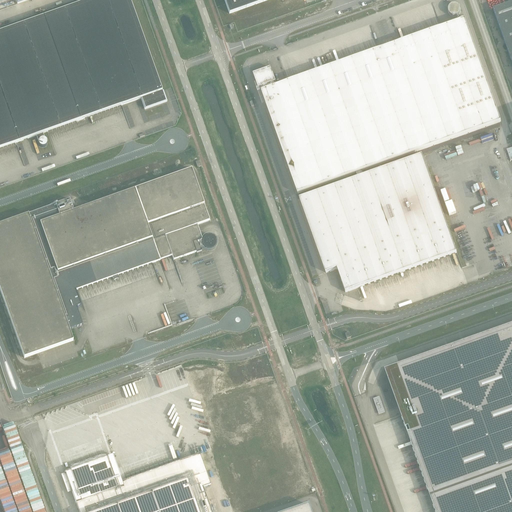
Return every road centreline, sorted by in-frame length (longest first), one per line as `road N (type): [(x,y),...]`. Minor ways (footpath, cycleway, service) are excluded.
road 1 (tertiary): [(155,0),(276,343),(353,511)]
road 2 (tertiary): [(327,362),(217,54)]
road 3 (unclassified): [(17,397),(237,319)]
road 4 (unclassified): [(327,362),(511,297)]
road 5 (unclassified): [(177,140),(0,202)]
road 6 (unclassified): [(217,54),(369,0)]
road 7 (tertiary): [(367,511),(327,362)]
